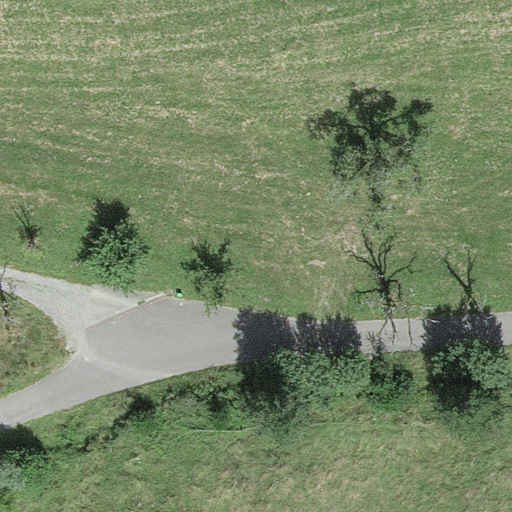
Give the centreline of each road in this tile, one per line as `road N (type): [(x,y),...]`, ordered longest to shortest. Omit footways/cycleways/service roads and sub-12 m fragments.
road 1 (residential): [(511,329),(154,356),(42,392)]
road 2 (track): [(154,356),(50,295),(0,284)]
